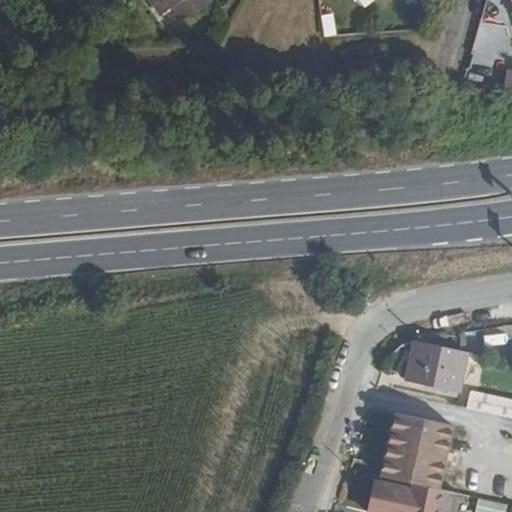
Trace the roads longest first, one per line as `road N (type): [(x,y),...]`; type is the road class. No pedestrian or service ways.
road 1 (trunk): [(511,173),(0,219)]
road 2 (trunk): [(0,262),(511,217)]
road 3 (unclassified): [(300,511),(364,328),(402,307),(511,287)]
